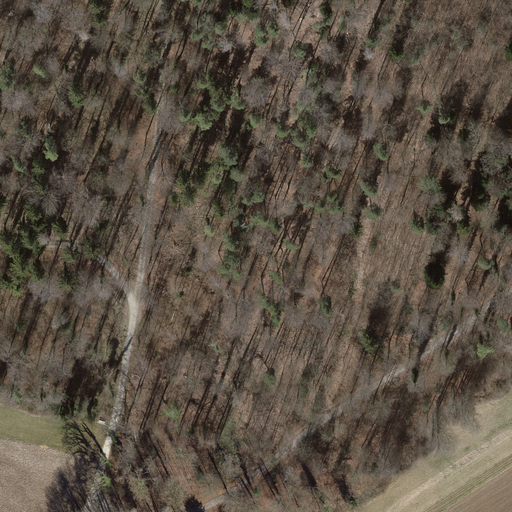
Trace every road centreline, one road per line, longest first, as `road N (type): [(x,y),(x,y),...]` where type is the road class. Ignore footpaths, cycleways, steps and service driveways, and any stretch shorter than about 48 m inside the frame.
road 1 (track): [(163,0),(165,99),(136,324),(88,511)]
road 2 (track): [(194,511),(216,506),(300,435),(511,288)]
road 3 (track): [(136,324),(108,257),(79,244),(0,244)]
